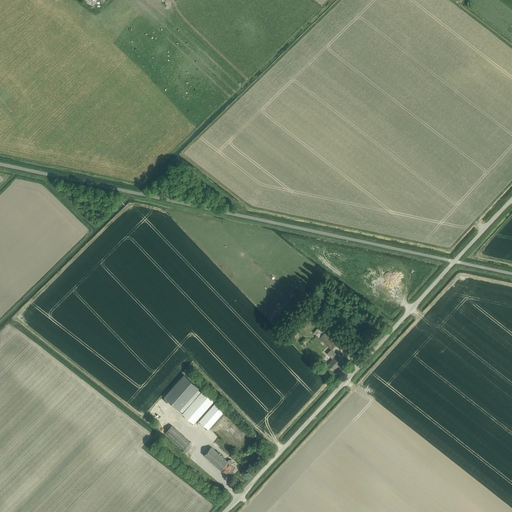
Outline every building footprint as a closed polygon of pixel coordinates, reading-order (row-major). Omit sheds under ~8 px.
[(338,342),(326,331),(322,327),(315,335),(319,338),(331,349),(327,354),(332,360),(328,365),(334,370),(343,360),(337,355),(332,350),(331,349),(338,342)] [(184,375),(164,397),(179,411),(180,410),(198,389),(199,388),(184,375)] [(198,389),(180,410),(183,413),(201,392),(198,389)] [(194,423),(214,401),(203,391),(201,392),(183,413),(182,414),(194,423)] [(225,410),(216,402),(199,421),(208,429),(225,410)] [(184,450),(190,442),(172,425),(165,433),(184,450)] [(189,444),(183,451),(185,453),(192,446),(189,444)] [(234,468),(230,465),(232,464),(232,463),(232,462),(232,461),(232,460),(231,460),(230,459),(229,459),(229,460),(228,460),(227,461),(222,457),(223,456),(222,455),(220,453),(219,454),(211,447),(204,455),(220,470),(221,469),(228,475),(234,468)]
